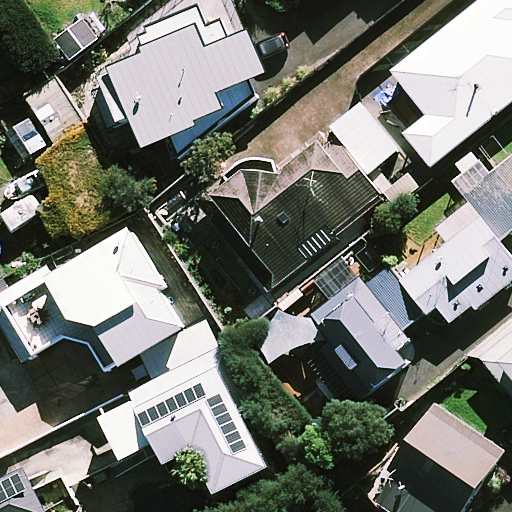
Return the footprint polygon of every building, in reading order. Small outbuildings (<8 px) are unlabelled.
[(511,105),(511,0),(487,0),(395,74),(430,118),(407,136),(433,169),(511,105)] [(148,33),(147,60),(104,78),(121,122),(134,117),(148,151),(176,139),(184,159),(256,99),(251,87),(270,79),(253,37),(236,44),(228,23),(214,29),(206,9),(148,33)] [(313,263),(308,256),(382,201),(369,183),(404,156),(381,124),(364,102),(330,127),(338,137),(284,178),(272,162),(246,162),(210,188),(255,249),(243,259),(270,295),(313,263)] [(133,208),(93,138),(43,167),(61,198),(40,210),(55,237),(73,227),(79,239),(133,208)] [(367,277),(314,318),(294,320),(288,311),(251,339),(272,367),(300,346),(348,410),(418,357),(400,334),(437,307),(451,325),(474,307),(478,314),(511,288),(511,256),(502,244),(471,203),(423,239),(426,243),(372,284),(367,277)] [(141,361),(192,330),(136,231),(59,274),(55,267),(0,297),(0,316),(27,363),(83,331),(111,379),(141,361)] [(136,408),(110,422),(133,461),(158,447),(170,467),(197,451),(222,496),(272,467),(239,410),(256,401),(210,320),(192,330),(141,361),(154,382),(129,396),(136,408)] [(499,377),(507,371),(511,376),(511,339),(485,362),(499,377)] [(464,511),(506,457),(440,407),(372,497),(391,511),(464,511)] [(47,511),(28,472),(0,486),(0,511),(47,511)]
